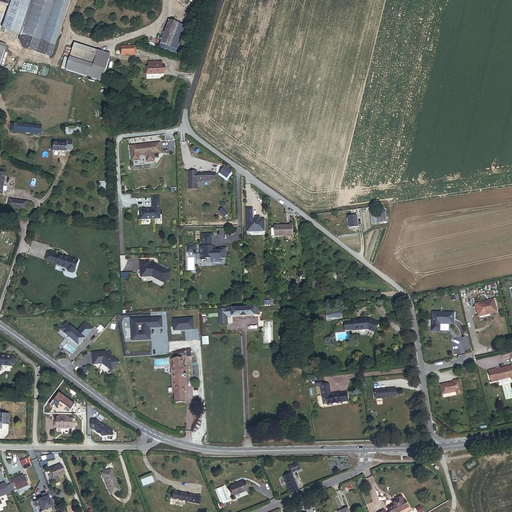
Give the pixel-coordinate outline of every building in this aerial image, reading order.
[(22,34),(32,0),(23,0),(14,31),(22,34)] [(32,0),(22,34),(42,40),(54,0),(32,0)] [(54,0),(42,40),(57,45),(71,0),(54,0)] [(190,28),(169,20),(160,48),(181,55),(190,28)] [(54,55),(57,45),(42,40),(22,34),(19,41),(24,47),(52,56),(54,55)] [(102,81),(110,55),(75,43),(66,70),(102,82),(102,81)] [(136,46),(121,46),(122,55),(136,55),(136,46)] [(145,67),(145,74),(162,74),(162,66),(161,66),(158,66),(158,62),(147,63),(147,67),(145,67)] [(42,126),(15,123),(15,127),(12,126),(11,131),(41,134),(42,126)] [(58,144),(54,144),(54,152),(66,152),(66,150),(72,150),(72,141),(58,141),(58,144)] [(161,153),(160,143),(130,146),(131,161),(139,160),(138,156),(145,155),(146,162),(154,161),(153,154),(161,153)] [(230,172),(223,167),(219,173),(226,178),(230,172)] [(212,173),(212,172),(197,173),(197,171),(189,172),(190,185),(197,185),(197,180),(212,179),(212,173)] [(160,209),(159,197),(152,197),(152,210),(140,210),(140,220),(160,219),(159,209),(160,209)] [(22,202),(10,201),(10,209),(21,210),(22,202)] [(247,209),(247,232),(265,232),(264,220),(260,220),(256,220),(253,220),(252,209),(247,209)] [(386,212),(378,213),(379,223),(387,222),(386,212)] [(358,226),(356,214),(348,215),(350,227),(358,226)] [(271,229),(271,237),(292,236),(292,226),(275,226),(275,229),(271,229)] [(216,248),(214,246),(212,246),(212,234),(204,234),(204,246),(202,246),(200,246),(201,259),(207,259),(207,258),(212,258),(213,262),(221,262),(221,258),(227,257),(226,247),(220,247),(220,250),(216,250),(216,248)] [(76,272),(79,261),(68,258),(68,259),(65,258),(65,257),(59,255),(59,257),(48,253),(45,261),(57,264),(56,266),(68,269),(68,270),(69,272),(73,274),(76,272)] [(165,284),(172,272),(158,265),(157,266),(154,264),(155,264),(150,264),(150,261),(141,262),(141,276),(142,276),(149,276),(165,284)] [(490,297),(472,301),(475,313),(493,309),(490,297)] [(228,322),(235,322),(235,321),(235,314),(234,308),(227,308),(228,322)] [(344,316),(343,308),(333,310),(333,311),(328,311),(329,318),(334,317),(334,318),(344,316)] [(450,310),(429,309),(428,323),(436,323),(436,321),(450,321),(450,310)] [(80,344),(93,328),(86,322),(78,331),(68,321),(62,328),(80,344)] [(122,360),(108,349),(108,350),(106,349),(93,351),(95,363),(105,362),(115,370),(122,360)] [(188,370),(185,370),(184,354),(175,354),(176,386),(176,398),(186,398),(186,387),(185,373),(187,373),(188,373),(188,370)] [(14,359),(0,358),(0,372),(2,371),(2,368),(13,369),(15,368),(16,361),(14,359)] [(492,367),(491,366),(485,368),(488,378),(493,376),(494,378),(498,377),(498,380),(500,380),(504,379),(505,378),(505,375),(511,374),(508,362),(492,367)] [(450,379),(437,382),(439,391),(452,388),(453,391),(459,390),(456,377),(450,378),(450,379)] [(341,400),(348,399),(347,393),(341,394),(340,392),(330,394),(329,383),(324,384),(320,385),(323,405),(342,402),(341,400)] [(372,400),(394,397),(393,389),(371,392),(372,400)] [(55,404),(57,406),(61,401),(61,400),(63,402),(62,402),(68,406),(73,408),(77,403),(61,391),(51,405),(53,407),(55,404)] [(0,418),(0,428),(8,429),(8,424),(14,424),(15,415),(9,414),(8,419),(0,418)] [(77,421),(75,421),(75,419),(69,419),(56,418),(56,428),(71,428),(71,427),(75,427),(75,425),(77,425),(77,421)] [(105,437),(116,437),(116,431),(100,420),(94,420),(94,430),(98,430),(98,432),(105,437)] [(27,460),(20,463),(24,471),(31,468),(27,460)] [(49,469),(54,480),(56,484),(59,482),(57,478),(65,475),(61,465),(49,469)] [(108,494),(116,491),(107,470),(99,473),(108,494)] [(287,489),(294,486),(287,470),(279,473),(287,489)] [(138,480),(140,486),(151,481),(149,476),(138,480)] [(14,495),(28,489),(24,479),(13,483),(15,487),(11,488),(14,495)] [(236,496),(250,491),(246,481),(232,486),(236,496)] [(0,501),(14,495),(11,488),(8,490),(6,486),(0,489),(0,501)] [(172,496),(194,499),(195,491),(173,488),(172,496)] [(384,511),(387,511),(385,508),(389,506),(390,509),(408,500),(403,491),(402,492),(399,488),(393,491),(396,496),(395,496),(392,498),(386,501),(387,504),(384,505),(383,503),(376,506),(378,511),(384,511)] [(51,511),(44,493),(40,495),(42,500),(37,502),(33,503),(35,509),(39,507),(40,511),(51,511)] [(340,511),(352,511),(347,499),(337,503),(340,511)]
